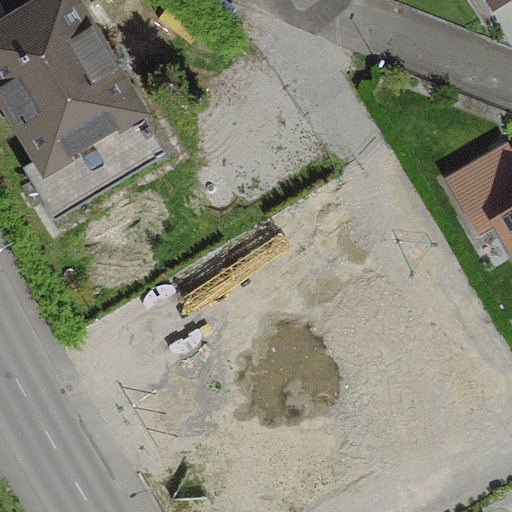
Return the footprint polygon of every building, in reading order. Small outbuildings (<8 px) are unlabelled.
[(479,0),(487,12),(505,0),(479,0)] [(47,221),(159,154),(68,4),(27,28),(19,15),(0,26),(0,104),(33,160),(17,169),(47,221)] [(493,222),(511,253),(511,171),(502,153),(472,171),(485,192),(480,196),(495,221),(493,222)] [(293,283),(252,307),(287,367),(357,327),(338,294),(355,284),(322,229),(284,252),(288,258),(281,262),(293,283)] [(191,419),(243,388),(191,299),(112,345),(149,406),(174,391),(191,419)]
